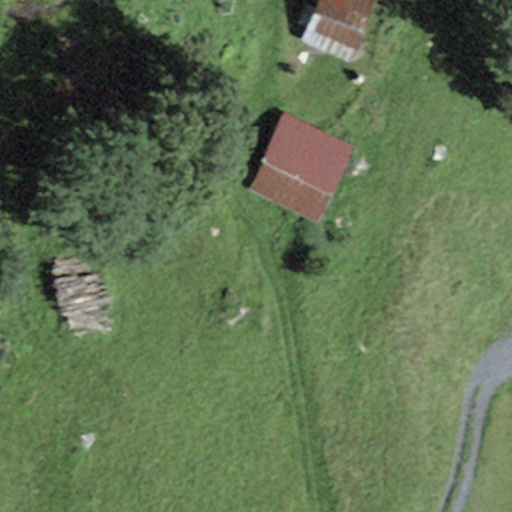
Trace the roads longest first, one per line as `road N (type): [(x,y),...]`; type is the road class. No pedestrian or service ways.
road 1 (track): [(252,212),(286,324),(315,511)]
road 2 (track): [(511,366),(497,379),(458,511)]
